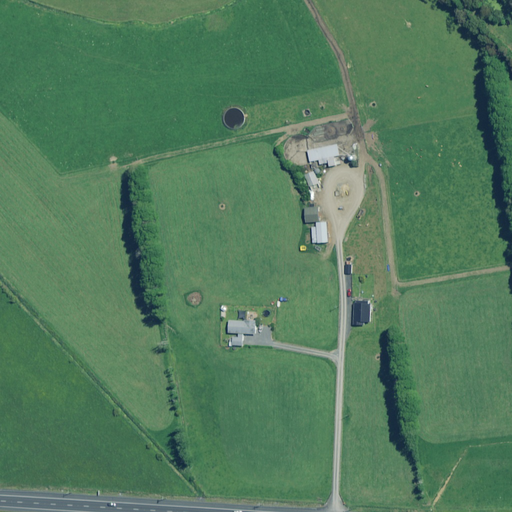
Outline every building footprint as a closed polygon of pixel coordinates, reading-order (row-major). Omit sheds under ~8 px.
[(330,167),(336,165),(341,164),(339,155),(337,145),(308,151),(310,162),(319,160),(320,164),(329,163),(330,167)] [(318,180),(313,168),(304,172),(309,184),(318,180)] [(320,221),(318,207),(316,208),(315,202),(307,203),(308,209),(303,209),(305,223),(320,221)] [(311,224),(313,243),(318,243),(328,243),(326,222),(317,222),(317,224),(311,224)] [(353,264),(345,264),(345,274),(352,274),(353,264)] [(372,301),(355,301),(354,325),(365,326),(365,322),(371,322),(372,301)] [(244,334),(256,334),(257,320),(252,319),(252,322),(230,321),(230,333),(239,333),(239,338),(232,337),(232,345),(243,346),(244,334)]
